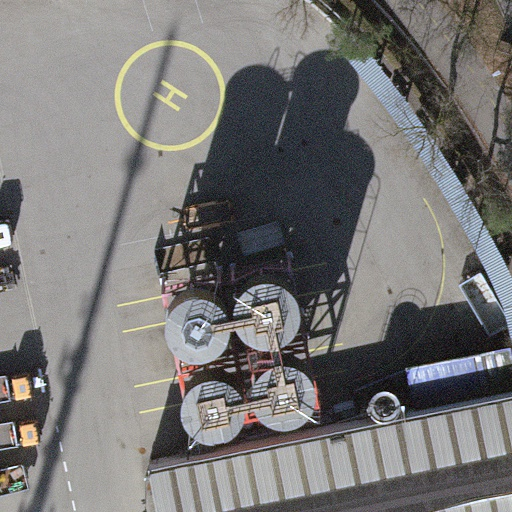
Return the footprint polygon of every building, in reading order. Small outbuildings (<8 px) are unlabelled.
[(283,265),(263,262),(245,271),(235,289),(238,309),(253,324),(273,327),(291,318),(301,300),(298,280),(283,265)] [(216,280),(196,276),(177,285),(168,303),(171,324),(185,338),(205,341),(224,332),(233,314),(230,294),(216,280)] [(298,336),(278,333),(260,342),(250,360),(253,380),(268,395),(288,398),(306,389),(316,371),(313,351),(298,336)] [(233,351),(212,348),(194,357),(185,375),(188,395),(202,410),(222,413),(240,404),(250,386),(247,366),(233,351)] [(511,511),(511,388),(152,461),(162,511),(511,511)]
